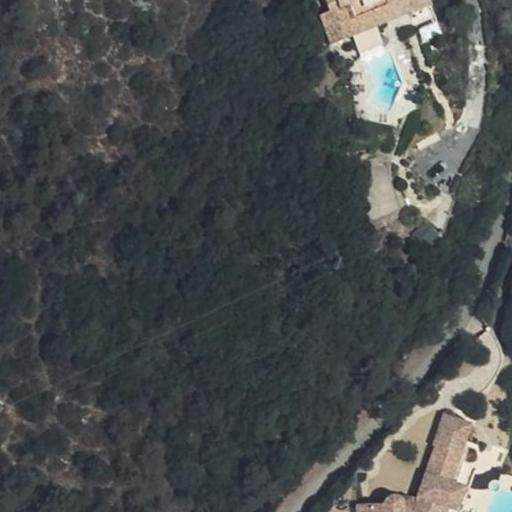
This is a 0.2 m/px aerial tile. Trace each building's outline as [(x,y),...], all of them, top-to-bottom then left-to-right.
[(402,0),(409,18),(420,46),(441,38),(427,0),(311,0),(316,13),(326,10),(328,14),(318,17),(330,46),(365,34),(362,26),(390,15),(384,0),(402,0)] [(393,24),(409,18),(402,0),(384,0),(390,15),(393,24)] [(365,34),(393,24),(390,15),(362,26),(365,34)] [(408,146),(413,144),(440,131),(415,63),(397,70),(402,85),(411,109),(398,115),(408,146)] [(425,511),(415,511),(414,507),(414,506),(414,505),(413,504),(412,504),(412,503),(409,502),(408,502),(406,501),(405,501),(404,501),(402,502),(401,503),(399,503),(398,504),(398,506),(396,507),(396,508),(396,509),(395,511),(463,511),(464,509),(471,485),(482,445),(477,444),(483,424),(455,416),(446,447),(448,448),(433,500),(436,508),(425,511)] [(481,488),(471,485),(464,509),(473,511),(481,488)] [(425,511),(436,508),(433,500),(414,507),(415,511),(425,511)]
